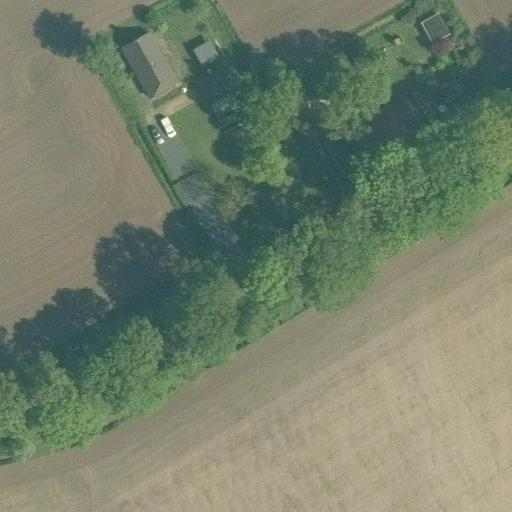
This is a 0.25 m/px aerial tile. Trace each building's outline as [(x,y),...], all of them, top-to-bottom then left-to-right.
[(122,52),(148,101),(177,85),(151,36),(122,52)] [(370,67),(363,53),(335,68),(341,78),(357,70),(359,73),(370,67)] [(207,103),(232,89),(229,85),(239,79),(232,68),(227,71),(222,62),(213,67),(216,73),(196,84),(207,103)] [(454,94),(440,102),(447,116),(462,108),(454,94)] [(364,176),(416,145),(412,137),(420,132),(403,103),(385,114),(383,111),(340,136),(364,176)]
